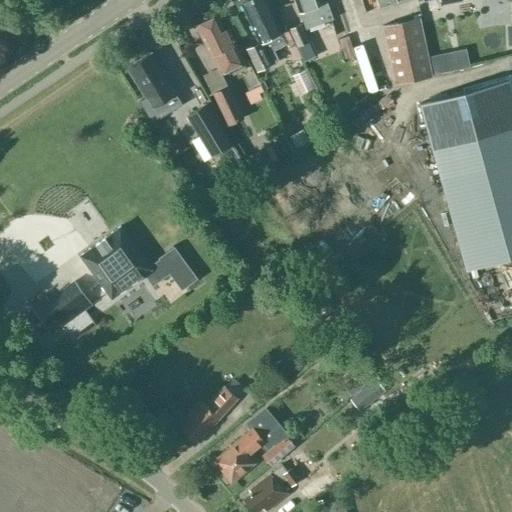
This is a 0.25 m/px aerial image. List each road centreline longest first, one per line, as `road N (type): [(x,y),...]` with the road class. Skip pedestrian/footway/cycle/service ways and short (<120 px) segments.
road 1 (unclassified): [(192,511),(150,477),(0,387)]
road 2 (tertiary): [(0,85),(131,0)]
